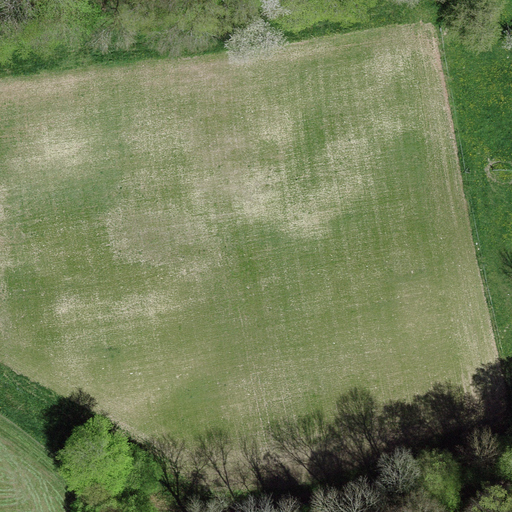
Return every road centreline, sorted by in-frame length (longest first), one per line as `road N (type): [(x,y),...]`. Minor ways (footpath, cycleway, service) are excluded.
road 1 (track): [(146,505),(375,498)]
road 2 (track): [(151,511),(99,452),(0,394)]
